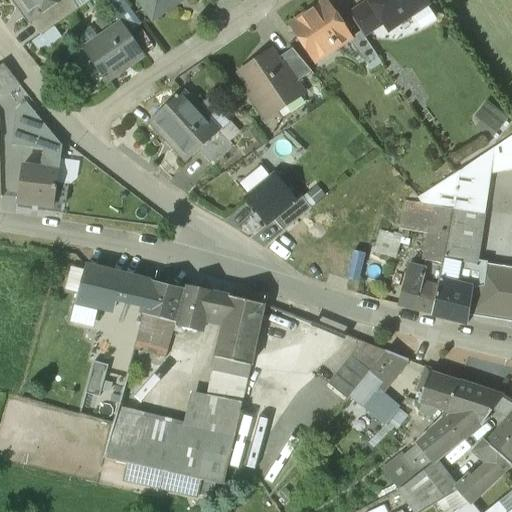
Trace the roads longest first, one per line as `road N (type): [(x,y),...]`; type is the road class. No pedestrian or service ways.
road 1 (residential): [(511,348),(309,299),(218,266)]
road 2 (residential): [(83,136),(103,111),(268,0)]
road 3 (residential): [(218,266),(0,220)]
road 4 (residential): [(218,266),(223,245),(83,136)]
road 5 (residential): [(83,136),(0,39)]
